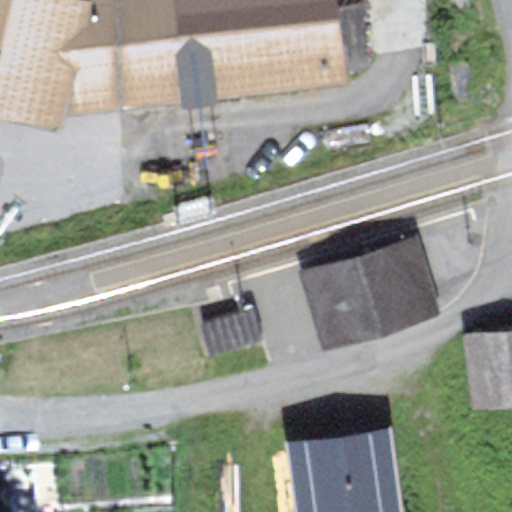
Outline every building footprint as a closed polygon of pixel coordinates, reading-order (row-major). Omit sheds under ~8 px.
[(0,0),(0,89),(115,107),(348,79),(340,0),(0,0)] [(414,231),(299,263),(322,339),(437,307),(414,231)] [(511,324),(467,330),(475,401),(511,396),(511,324)] [(396,511),(385,423),(290,435),(300,511),(396,511)] [(67,496),(173,493),(171,447),(66,451),(67,496)]
